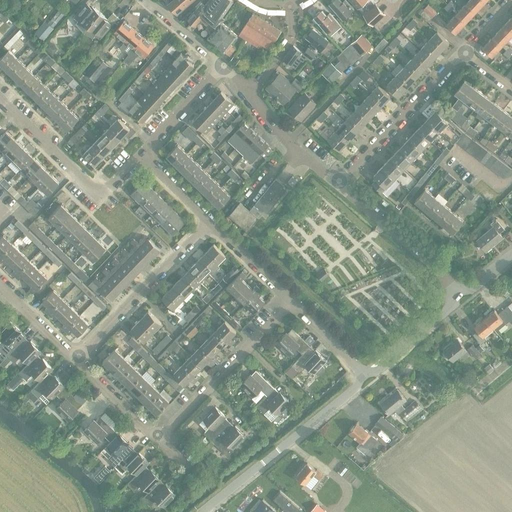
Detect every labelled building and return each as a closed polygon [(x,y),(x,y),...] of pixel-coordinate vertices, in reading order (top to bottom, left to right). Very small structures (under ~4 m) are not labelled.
[(88,0),(74,17),(78,21),(77,23),(77,24),(81,29),(84,31),(101,12),(93,5),(97,0),(88,0)] [(173,0),(169,4),(177,14),(192,0),(173,0)] [(200,20),(213,31),(221,22),(224,19),(222,17),(233,1),(231,0),(209,0),(205,5),(202,3),(196,9),(204,16),(200,20)] [(342,19),(353,10),(344,0),(342,3),(339,0),(331,0),(331,1),(331,3),(329,5),(342,19)] [(350,0),(358,8),(364,2),(370,9),(364,15),(373,25),(385,14),(384,13),(383,15),(375,6),(376,5),(375,4),(375,5),(370,0),(350,0)] [(452,9),(456,5),(450,0),(447,4),(452,9)] [(484,0),(469,0),(467,3),(476,12),(486,1),(484,0)] [(467,3),(457,14),(466,23),(476,12),(467,3)] [(423,9),(432,17),(437,12),(428,4),(423,9)] [(447,4),(443,8),(449,13),(452,9),(447,4)] [(428,21),(432,17),(423,9),(421,7),(417,11),(428,21)] [(188,19),(192,23),(189,27),(192,30),(200,20),(204,16),(196,9),(188,19)] [(239,35),(245,38),(247,35),(255,40),(268,49),(274,40),(281,30),(267,21),(253,12),(253,13),(248,11),(244,18),(248,21),(247,23),(239,35)] [(326,32),(327,32),(330,36),(340,27),(329,14),(326,17),(321,11),(320,13),(318,12),(315,15),(315,17),(314,18),(326,32)] [(101,12),(84,31),(87,34),(93,37),(95,35),(100,39),(118,17),(113,13),(108,18),(101,12)] [(456,33),(466,23),(457,14),(447,25),(456,33)] [(511,17),(503,27),(511,35),(511,17)] [(410,22),(409,23),(413,27),(417,23),(413,19),(410,22)] [(136,30),(129,24),(125,21),(116,32),(119,35),(126,41),(127,41),(136,30)] [(45,22),(34,34),(43,42),(54,29),(45,22)] [(237,36),(221,22),(213,31),(209,36),(208,38),(224,52),(229,56),(235,48),(230,44),(237,36)] [(10,35),(18,27),(14,23),(10,27),(6,31),(10,35)] [(503,27),(493,37),(502,46),(511,35),(503,27)] [(319,52),(327,41),(312,29),(311,31),(309,30),(306,34),(307,36),(306,37),(312,42),(309,45),(319,52)] [(126,41),(118,50),(114,55),(118,58),(130,44),(134,48),(144,37),(136,30),(127,41),(126,41)] [(429,41),(440,52),(449,43),(437,32),(429,41)] [(356,40),(365,51),(371,46),(362,35),(356,40)] [(392,41),(393,41),(397,45),(401,40),(397,36),(392,41)] [(154,45),(144,37),(134,48),(124,60),(130,64),(140,52),(145,56),(154,45)] [(492,56),(502,46),(493,37),(483,48),(492,56)] [(26,42),(30,46),(34,41),(30,38),(26,42)] [(374,48),(379,52),(388,42),(383,38),(374,48)] [(351,45),(360,55),(365,51),(356,40),(351,45)] [(420,50),(432,61),(440,52),(429,41),(420,50)] [(162,50),(158,54),(151,62),(155,65),(168,50),(172,54),(176,48),(169,42),(162,50)] [(44,47),(51,53),(55,49),(48,43),(44,47)] [(110,51),(114,55),(118,50),(114,46),(110,51)] [(297,58),(301,52),(293,46),(283,60),(295,69),(301,61),(297,58)] [(311,60),(315,55),(307,48),(303,53),(311,60)] [(0,58),(0,63),(6,70),(18,58),(9,49),(0,58)] [(412,59),(424,70),(432,61),(420,50),(412,59)] [(508,58),(511,55),(506,50),(503,53),(508,58)] [(336,57),(346,68),(351,63),(342,52),(336,57)] [(193,64),(195,62),(188,56),(187,57),(182,53),(174,61),(175,62),(139,101),(138,100),(130,109),(136,114),(134,116),(141,122),(142,120),(143,121),(195,65),(193,64)] [(380,54),(376,59),(380,63),(384,58),(380,54)] [(234,56),(230,61),(236,65),(239,60),(234,56)] [(18,58),(6,70),(15,78),(26,67),(18,58)] [(48,62),(52,66),(55,69),(54,70),(56,71),(60,66),(52,58),(48,62)] [(403,68),(415,79),(424,70),(412,59),(403,68)] [(325,69),(335,79),(342,73),(331,62),(325,69)] [(26,67),(15,78),(24,87),(35,75),(26,67)] [(395,77),(407,88),(415,79),(403,68),(395,77)] [(363,70),(358,75),(362,79),(364,82),(370,76),(363,70)] [(140,82),(147,74),(144,71),(137,79),(140,82)] [(298,91),(303,86),(295,79),(290,84),(279,73),(267,87),(276,96),(275,98),(276,99),(277,98),(283,104),(296,89),(298,91)] [(35,75),(24,87),(32,95),(44,84),(35,75)] [(357,75),(353,80),(357,84),(362,79),(358,75),(357,75)] [(386,86),(398,97),(407,88),(395,77),(386,86)] [(459,97),(452,106),(450,108),(446,112),(453,119),(460,126),(465,121),(460,117),(456,112),(457,110),(464,101),(474,88),(464,81),(454,94),(459,97)] [(44,84),(32,95),(41,104),(52,92),(44,84)] [(370,95),(381,106),(390,97),(378,86),(370,95)] [(123,102),(133,90),(130,87),(120,99),(123,102)] [(474,88),(464,101),(474,109),(484,96),(474,88)] [(87,91),(83,95),(88,99),(91,95),(87,91)] [(214,99),(227,111),(234,103),(221,91),(214,99)] [(52,92),(41,104),(50,112),(61,101),(52,92)] [(300,120),(316,104),(304,93),(288,109),(300,120)] [(341,93),(337,97),(341,101),(345,97),(341,93)] [(361,104),(373,115),(381,106),(370,95),(361,104)] [(484,96),(474,109),(479,113),(476,116),(480,119),(483,116),(484,116),(494,104),(484,96)] [(207,106),(220,118),(227,111),(214,99),(207,106)] [(61,101),(50,112),(58,121),(70,109),(61,101)] [(353,113),(365,124),(373,115),(361,104),(353,113)] [(494,104),(484,116),(493,124),(503,111),(494,104)] [(200,114),(213,126),(220,118),(207,106),(200,114)] [(70,109),(58,121),(67,129),(79,118),(70,109)] [(324,111),(320,115),(324,119),(328,115),(324,111)] [(427,120),(439,132),(448,122),(436,111),(427,120)] [(511,117),(503,111),(493,124),(503,131),(511,119),(511,117)] [(345,122),(356,133),(365,124),(353,113),(345,122)] [(206,133),(213,126),(200,114),(193,121),(206,133)] [(110,127),(121,139),(130,130),(118,118),(110,127)] [(511,119),(503,131),(511,138),(511,119)] [(418,130),(430,141),(439,132),(427,120),(418,130)] [(460,136),(464,132),(450,120),(448,122),(455,129),(454,130),(460,136)] [(228,140),(236,148),(253,130),(244,122),(228,140)] [(336,130),(348,142),(356,133),(345,122),(336,130)] [(101,136),(113,148),(121,139),(110,127),(101,136)] [(253,130),(236,148),(244,155),(260,137),(253,130)] [(340,151),(348,142),(336,130),(328,140),(340,151)] [(409,139),(421,151),(430,141),(418,130),(409,139)] [(6,131),(0,137),(0,146),(4,150),(15,139),(6,131)] [(75,135),(68,142),(72,145),(79,139),(82,135),(78,131),(75,135)] [(463,133),(456,143),(461,147),(468,137),(463,133)] [(93,145),(104,156),(113,148),(101,136),(93,145)] [(260,137),(244,155),(252,163),(260,154),(266,159),(274,151),(274,150),(269,145),(260,137)] [(468,137),(461,147),(466,150),(473,141),(468,137)] [(480,141),(490,148),(493,144),(483,137),(480,141)] [(15,139),(4,150),(13,159),(24,148),(15,139)] [(400,148),(412,160),(421,151),(409,139),(400,148)] [(473,141),(466,150),(471,154),(478,144),(473,141)] [(166,156),(175,165),(187,153),(178,144),(166,156)] [(478,144),(471,154),(475,157),(483,148),(478,144)] [(95,165),(104,156),(93,145),(84,154),(95,165)] [(24,148),(13,159),(22,168),(33,156),(24,148)] [(391,158),(404,169),(412,160),(400,148),(391,158)] [(483,148),(475,157),(480,161),(488,152),(483,148)] [(488,152),(480,161),(485,165),(492,155),(488,152)] [(187,153),(175,165),(184,173),(195,161),(187,153)] [(229,156),(226,159),(230,163),(235,158),(232,154),(230,157),(229,156)] [(492,155),(485,165),(490,169),(497,159),(492,155)] [(33,156),(22,168),(30,176),(42,165),(33,156)] [(382,167),(395,179),(404,169),(391,158),(382,167)] [(497,159),(490,169),(494,172),(501,162),(497,159)] [(195,161),(184,173),(192,182),(204,170),(195,161)] [(426,172),(429,175),(437,165),(434,162),(426,172)] [(501,162),(494,172),(504,179),(511,169),(501,162)] [(42,165),(30,176),(39,185),(50,173),(42,165)] [(373,177),(376,180),(373,184),(381,192),(385,188),(395,179),(382,167),(373,177)] [(227,173),(231,177),(235,173),(231,169),(227,173)] [(204,170),(192,182),(201,190),(213,178),(204,170)] [(241,174),(245,178),(244,180),(246,183),(251,178),(249,175),(244,171),(241,174)] [(50,173),(39,185),(48,194),(59,182),(50,173)] [(418,182),(421,185),(424,181),(425,180),(422,177),(418,174),(414,178),(418,182)] [(287,182),(292,186),(293,186),(298,180),(293,176),(287,182)] [(213,178),(201,190),(210,199),(221,187),(213,178)] [(270,185),(255,203),(263,210),(264,209),(268,212),(287,190),(283,187),(285,184),(277,178),(270,185)] [(131,195),(141,205),(154,192),(143,181),(131,195)] [(221,187),(210,199),(219,208),(230,196),(221,187)] [(415,201),(425,209),(439,192),(435,197),(426,189),(415,201)] [(154,192),(141,205),(151,215),(164,202),(154,192)] [(401,202),(405,205),(413,196),(409,192),(401,202)] [(439,192),(425,209),(434,217),(444,205),(439,200),(441,199),(437,196),(440,193),(439,192)] [(21,203),(29,211),(34,215),(42,206),(38,202),(33,208),(28,203),(29,202),(25,199),(21,203)] [(164,202),(151,215),(162,225),(174,212),(164,202)] [(247,230),(263,210),(255,203),(249,211),(240,203),(230,215),(247,230)] [(49,217),(58,226),(70,213),(61,204),(49,217)] [(444,205),(434,217),(443,225),(454,212),(444,205)] [(174,212),(162,225),(172,235),(185,222),(174,212)] [(454,212),(443,225),(453,233),(463,221),(454,212)] [(70,213),(58,226),(67,235),(79,222),(70,213)] [(15,223),(24,232),(27,229),(18,220),(15,223)] [(500,234),(505,230),(496,220),(491,224),(494,227),(477,241),(486,252),(503,237),(500,234)] [(29,226),(34,232),(43,241),(48,236),(39,227),(39,228),(33,222),(29,226)] [(79,222),(67,235),(75,244),(88,231),(79,222)] [(24,232),(33,240),(36,237),(27,229),(24,232)] [(84,252),(84,253),(97,240),(88,231),(71,248),(80,257),(84,252)] [(0,256),(12,244),(3,235),(0,238),(0,256)] [(43,241),(52,249),(57,245),(48,236),(43,241)] [(134,246),(150,261),(159,251),(147,239),(144,236),(138,242),(134,239),(130,243),(134,246)] [(33,240),(41,249),(44,246),(36,237),(33,240)] [(97,240),(84,253),(93,262),(106,249),(97,240)] [(12,244),(0,256),(0,261),(1,263),(5,259),(10,264),(21,253),(12,244)] [(52,249),(61,258),(65,253),(57,245),(52,249)] [(205,253),(216,265),(225,256),(214,245),(205,253)] [(41,249),(50,257),(53,254),(44,246),(41,249)] [(125,256),(140,271),(150,261),(134,246),(128,253),(124,249),(121,252),(125,256)] [(61,258),(70,267),(75,262),(72,260),(73,258),(67,252),(66,254),(65,253),(61,258)] [(11,273),(15,276),(29,261),(21,253),(10,264),(15,269),(11,273)] [(196,262),(208,273),(216,265),(205,253),(196,262)] [(59,266),(62,263),(53,254),(50,257),(59,266)] [(112,262),(131,281),(140,271),(125,256),(119,262),(115,258),(112,262)] [(29,261),(15,276),(18,280),(22,276),(27,281),(38,269),(29,261)] [(70,267),(77,273),(81,268),(75,262),(70,267)] [(102,271),(122,290),(131,281),(112,262),(119,269),(112,276),(109,273),(110,273),(105,268),(102,271)] [(188,271),(199,282),(208,273),(196,262),(188,271)] [(235,265),(227,274),(231,279),(240,270),(235,265)] [(47,278),(38,269),(27,281),(32,286),(29,290),(32,293),(36,289),(36,290),(47,278)] [(321,280),(329,275),(325,269),(317,275),(321,280)] [(89,285),(98,293),(101,290),(112,300),(122,290),(102,271),(102,272),(106,276),(100,281),(96,277),(89,285)] [(179,280),(190,291),(199,282),(188,271),(179,280)] [(68,275),(77,284),(80,280),(71,272),(68,275)] [(237,276),(227,287),(236,296),(246,285),(241,280),(245,276),(242,272),(238,276),(237,276)] [(77,284),(86,292),(89,289),(80,280),(77,284)] [(171,289),(182,300),(190,291),(179,280),(171,289)] [(209,292),(213,296),(217,292),(222,287),(218,283),(213,288),(209,292)] [(246,285),(236,296),(244,304),(259,289),(262,286),(259,284),(256,287),(255,286),(252,290),(246,285)] [(502,285),(498,290),(506,298),(510,293),(502,285)] [(86,292),(94,301),(97,297),(89,289),(86,292)] [(174,308),(182,300),(171,289),(162,297),(174,308)] [(259,289),(244,304),(245,305),(242,308),(245,312),(249,308),(253,313),(254,312),(256,314),(260,311),(258,309),(264,302),(259,297),(263,293),(259,289)] [(44,310),(48,314),(62,299),(53,290),(43,301),(48,306),(44,310)] [(202,299),(207,303),(213,296),(209,292),(202,299)] [(103,309),(106,306),(97,297),(94,301),(103,309)] [(62,299),(48,314),(51,317),(55,313),(60,318),(71,307),(62,299)] [(211,303),(220,312),(223,309),(214,300),(211,303)] [(485,318),(493,328),(497,333),(500,331),(498,329),(505,323),(506,324),(511,318),(511,302),(508,306),(498,314),(494,310),(485,318)] [(209,305),(200,314),(204,317),(212,308),(209,305)] [(197,306),(192,310),(197,314),(201,310),(197,306)] [(61,327),(65,331),(79,316),(71,307),(60,318),(65,323),(61,327)] [(220,312),(229,320),(232,317),(223,309),(220,312)] [(184,318),(188,322),(189,322),(197,314),(192,310),(184,318)] [(139,320),(152,333),(161,324),(148,311),(139,320)] [(200,314),(192,323),(195,326),(204,317),(200,314)] [(79,316),(65,331),(68,335),(69,333),(74,338),(77,335),(77,336),(88,325),(79,316)] [(229,320),(238,329),(240,331),(243,328),(241,326),(232,317),(229,320)] [(486,340),(483,336),(493,328),(485,318),(474,326),(478,331),(473,335),(481,344),(486,340)] [(143,342),(152,333),(139,320),(131,330),(143,342)] [(217,330),(232,345),(235,341),(231,337),(236,332),(226,321),(217,330)] [(0,337),(5,342),(0,347),(0,348),(7,355),(24,338),(19,333),(20,332),(10,322),(0,331),(0,337)] [(192,323),(183,332),(187,335),(195,326),(192,323)] [(208,339),(219,349),(224,344),(228,348),(232,345),(217,330),(208,339)] [(295,348),(302,355),(309,347),(291,330),(286,335),(285,334),(275,344),(288,356),(295,348)] [(175,340),(184,350),(186,348),(182,344),(188,337),(186,335),(187,335),(183,332),(175,340)] [(167,334),(161,341),(165,346),(172,339),(167,334)] [(309,335),(305,339),(310,344),(315,340),(309,335)] [(128,341),(135,348),(139,343),(132,337),(128,341)] [(24,338),(7,355),(15,363),(20,357),(27,364),(36,355),(40,352),(30,341),(28,343),(24,338)] [(199,348),(214,362),(218,359),(214,355),(219,349),(208,339),(199,348)] [(175,340),(166,349),(169,352),(173,349),(177,353),(182,348),(184,350),(175,340)] [(453,361),(466,350),(458,340),(444,351),(453,361)] [(152,350),(157,354),(165,346),(161,341),(152,350)] [(135,348),(144,356),(148,352),(139,343),(135,348)] [(476,348),(473,344),(467,349),(475,358),(481,354),(480,353),(476,348)] [(306,366),(313,374),(314,373),(317,375),(321,375),(323,372),(323,368),(321,366),(326,361),(315,350),(314,351),(309,347),(302,355),(291,365),(299,373),(306,366)] [(191,356),(202,367),(207,362),(211,366),(214,362),(199,348),(191,356)] [(158,358),(161,361),(165,357),(167,358),(168,356),(167,355),(169,352),(166,349),(158,358)] [(102,363),(112,371),(124,358),(115,350),(102,363)] [(144,356),(152,365),(157,361),(148,352),(144,356)] [(27,364),(19,372),(27,380),(32,374),(39,381),(48,373),(52,369),(42,358),(40,360),(36,355),(27,364)] [(182,365),(197,380),(198,379),(201,382),(203,379),(197,372),(202,367),(191,356),(182,365)] [(2,361),(0,363),(4,367),(10,360),(6,357),(2,361)] [(124,358),(112,371),(121,380),(133,367),(124,358)] [(152,365),(161,374),(165,369),(157,361),(152,365)] [(490,364),(484,368),(489,373),(494,369),(490,364)] [(174,374),(185,385),(190,379),(194,383),(197,386),(200,383),(197,380),(182,365),(174,374)] [(133,367),(121,380),(129,389),(142,376),(133,367)] [(161,374),(170,382),(174,378),(165,369),(161,374)] [(249,375),(240,385),(252,397),(259,390),(265,396),(266,396),(273,388),(255,371),(251,376),(249,375)] [(39,381),(31,390),(35,394),(31,398),(35,402),(38,399),(40,397),(47,404),(52,399),(56,395),(64,387),(65,386),(54,376),(53,377),(48,373),(39,381)] [(18,374),(13,379),(18,384),(23,379),(18,374)] [(142,376),(129,389),(138,397),(151,384),(142,376)] [(179,391),(183,387),(174,378),(170,382),(179,391)] [(151,384),(138,397),(147,406),(160,393),(151,384)] [(77,410),(82,405),(87,400),(79,392),(78,393),(73,388),(69,393),(64,387),(56,395),(62,401),(55,409),(68,421),(78,410),(77,410)] [(265,396),(256,406),(271,421),(277,415),(290,402),(280,392),(279,393),(273,388),(266,396),(265,396)] [(394,410),(398,414),(405,408),(401,404),(406,400),(397,389),(380,403),(389,414),(394,410)] [(160,393),(147,406),(156,415),(169,402),(160,393)] [(415,401),(400,412),(406,420),(421,408),(415,401)] [(203,433),(210,440),(209,440),(206,436),(201,441),(206,446),(229,423),(224,418),(225,417),(215,407),(203,420),(210,427),(203,433)] [(103,436),(109,442),(110,442),(118,434),(117,434),(99,416),(94,421),(93,420),(83,431),(96,443),(103,436)] [(375,424),(395,439),(397,442),(404,434),(401,432),(381,416),(375,424)] [(130,421),(125,426),(130,430),(134,426),(130,421)] [(229,423),(206,446),(198,454),(201,457),(214,444),(226,456),(245,437),(235,426),(233,427),(229,423)] [(357,423),(349,432),(361,442),(356,447),(365,454),(369,449),(370,450),(378,441),(373,436),(368,433),(368,432),(357,423)] [(113,453),(107,459),(115,467),(133,449),(128,444),(129,443),(118,433),(117,434),(118,434),(110,442),(109,442),(106,446),(113,453)] [(133,449),(115,467),(123,474),(129,468),(136,475),(144,466),(145,467),(149,463),(138,452),(137,453),(133,449)] [(307,463),(296,477),(305,484),(311,489),(319,480),(323,474),(317,469),(316,470),(307,463)] [(105,466),(101,469),(107,475),(110,471),(105,466)] [(136,475),(127,484),(135,491),(141,485),(148,492),(160,481),(161,480),(150,470),(149,471),(145,467),(144,466),(136,475)] [(164,485),(160,481),(148,492),(141,499),(149,507),(156,500),(163,507),(176,494),(165,484),(164,485)] [(280,491),(273,499),(288,511),(299,511),(301,510),(280,491)] [(275,511),(276,511),(271,507),(262,500),(253,511),(275,511)]
